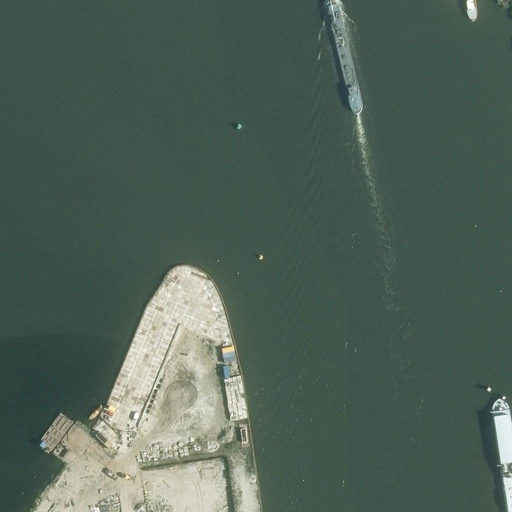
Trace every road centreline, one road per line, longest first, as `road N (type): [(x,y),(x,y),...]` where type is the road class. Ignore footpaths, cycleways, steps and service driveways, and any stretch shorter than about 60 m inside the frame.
road 1 (trunk): [(0,41),(110,38),(268,49),(511,99)]
road 2 (trunk): [(511,76),(270,27),(111,16),(0,19)]
